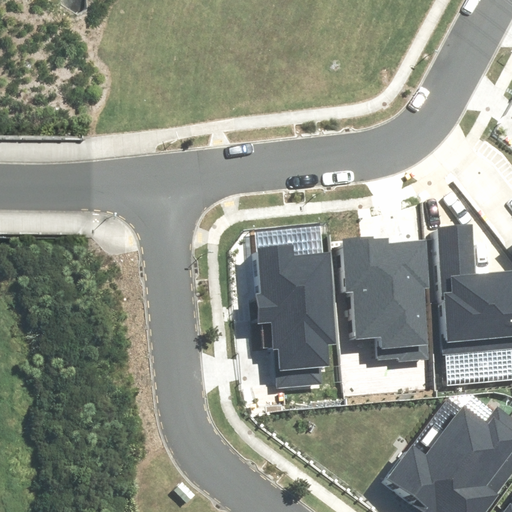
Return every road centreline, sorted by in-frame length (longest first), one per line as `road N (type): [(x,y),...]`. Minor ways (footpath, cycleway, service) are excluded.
road 1 (residential): [(157,188),(416,133),(494,10)]
road 2 (residential): [(276,511),(194,436),(176,389),(157,188)]
road 3 (residential): [(0,184),(157,188)]
